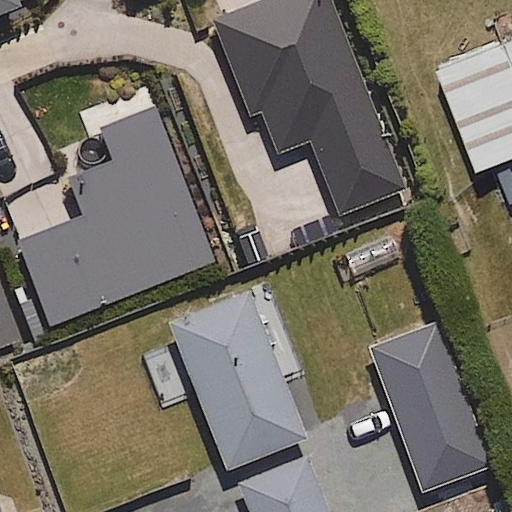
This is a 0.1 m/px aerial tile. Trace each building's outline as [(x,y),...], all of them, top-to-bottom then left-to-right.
[(0,0),(0,13),(16,8),(12,0),(0,0)] [(337,215),(402,190),(328,0),(268,0),(209,23),(245,115),(258,110),(273,151),(307,138),(337,215)] [(487,171),(511,161),(511,44),(447,69),(487,171)] [(65,182),(79,217),(13,243),(46,328),(212,262),(151,110),(97,132),(110,164),(65,182)] [(0,347),(17,341),(0,296),(0,347)] [(225,471),(303,439),(246,296),(167,328),(225,471)] [(325,511),(304,459),(236,486),(246,511),(325,511)] [(14,511),(8,493),(0,495),(0,511),(14,511)]
